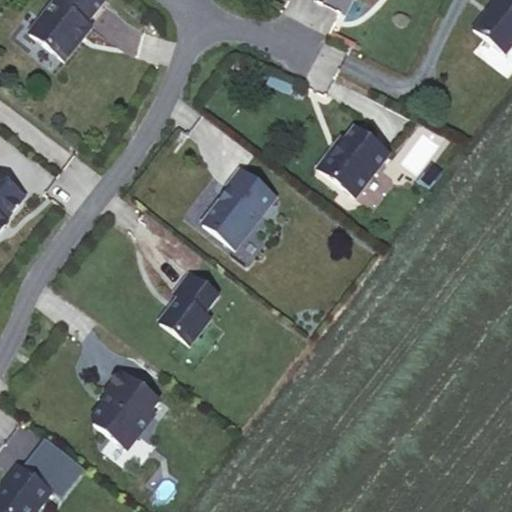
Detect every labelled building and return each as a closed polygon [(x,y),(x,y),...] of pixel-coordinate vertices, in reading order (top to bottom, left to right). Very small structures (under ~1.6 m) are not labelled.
[(51,3),(25,36),(60,64),(86,29),(81,25),(98,3),(94,0),(49,0),(49,1),(51,3)] [(511,39),(511,0),(491,0),(469,29),(501,54),(511,39)] [(384,155),(351,130),(341,142),(332,155),(328,152),(313,171),(351,199),(384,155)] [(341,142),(338,139),(328,152),(332,155),(341,142)] [(224,190),(196,225),(228,250),(269,198),(234,171),(221,187),(224,190)] [(20,199),(0,183),(0,225),(2,223),(20,199)] [(214,297),(186,276),(171,295),(176,299),(156,325),(186,348),(189,345),(207,321),(201,316),(214,297)] [(219,330),(207,321),(189,345),(201,354),(219,330)] [(113,370),(98,389),(103,393),(85,417),(86,424),(118,449),(146,413),(143,410),(151,399),(113,370)] [(35,511),(49,495),(15,469),(0,488),(0,511),(35,511)]
